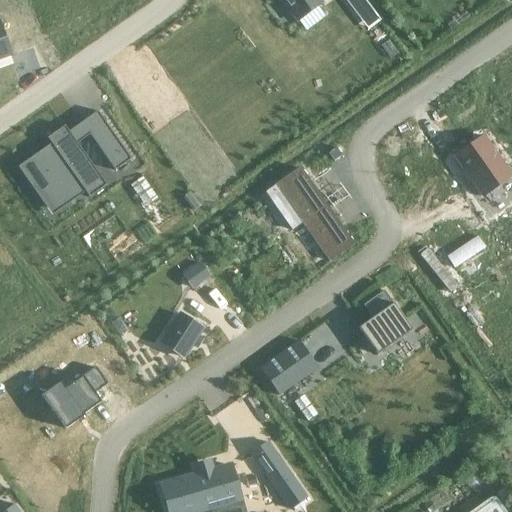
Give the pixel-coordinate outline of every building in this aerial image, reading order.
[(280,0),(297,22),(298,21),(306,32),(328,15),(320,4),(321,3),(318,0),(280,0)] [(361,0),(343,0),(355,15),(366,6),(361,0)] [(0,20),(0,60),(13,56),(12,55),(11,55),(0,25),(0,22),(1,22),(0,20)] [(153,74),(133,87),(146,105),(154,100),(165,116),(177,108),(153,74)] [(97,112),(81,123),(115,171),(131,160),(97,112)] [(89,198),(106,186),(64,127),(47,139),(53,148),(47,152),(46,152),(32,161),(33,162),(27,167),(36,179),(32,182),(34,184),(41,180),(56,202),(64,197),(74,191),(73,190),(80,186),(89,198)] [(483,137),(454,157),(482,196),(510,176),(483,137)] [(299,169),(276,186),(302,223),(326,207),(299,169)] [(326,207),(302,223),(329,261),(352,245),(326,207)] [(424,259),(481,321),(508,296),(452,234),(424,259)] [(200,264),(183,276),(194,291),(211,279),(200,264)] [(372,319),(358,329),(377,356),(412,331),(383,291),(363,306),(372,319)] [(180,315),(161,344),(183,358),(202,329),(180,315)] [(299,342),(260,370),(278,396),(317,368),(299,342)] [(60,383),(42,396),(65,429),(83,416),(82,415),(100,403),(94,394),(107,385),(95,368),(65,390),(60,383)] [(267,443),(251,454),(290,510),(306,498),(267,443)] [(161,486),(168,511),(197,511),(240,500),(230,466),(161,486)] [(502,511),(495,502),(494,502),(479,511),(502,511)]
